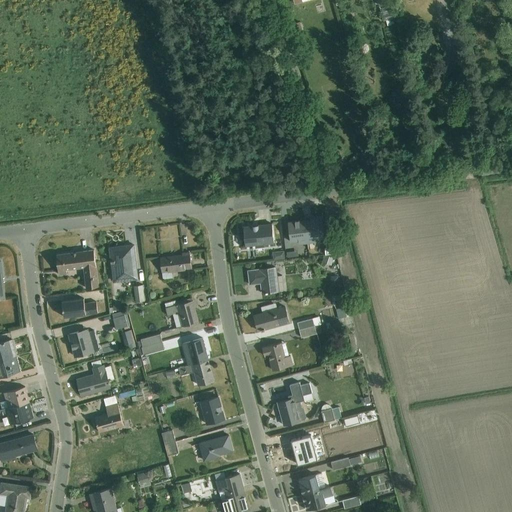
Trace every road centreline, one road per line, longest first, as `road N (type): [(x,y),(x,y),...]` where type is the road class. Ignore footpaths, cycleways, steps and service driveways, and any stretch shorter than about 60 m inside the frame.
road 1 (residential): [(212,207),(224,308),(278,511)]
road 2 (residential): [(24,230),(66,439),(56,511)]
road 3 (residential): [(278,0),(328,193)]
road 4 (residential): [(24,230),(212,207)]
road 5 (residential): [(328,193),(511,171)]
